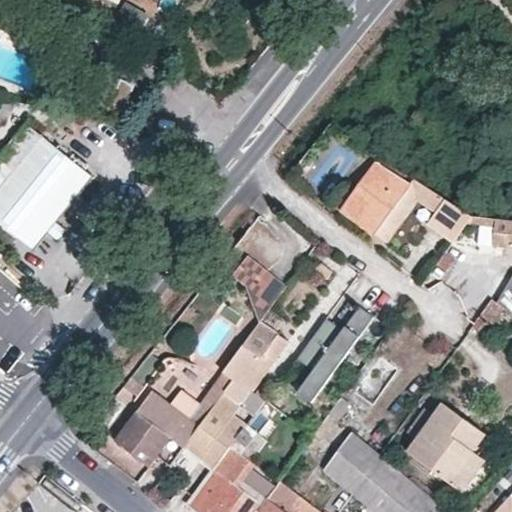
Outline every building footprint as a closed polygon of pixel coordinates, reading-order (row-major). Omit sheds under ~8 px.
[(151,13),(130,0),(125,0),(117,13),(141,28),(151,13)] [(20,100),(1,96),(0,97),(0,119),(3,122),(20,100)] [(88,172),(36,133),(13,162),(65,202),(88,172)] [(65,202),(13,162),(0,179),(0,221),(31,246),(44,229),(53,218),(65,202)] [(341,210),(376,235),(411,185),(376,163),(341,210)] [(415,180),(411,185),(376,235),(387,245),(420,199),(437,212),(447,200),(415,180)] [(473,217),(447,200),(437,212),(429,224),(454,242),(468,223),(473,217)] [(497,219),(473,217),(468,223),(496,227),(497,219)] [(64,227),(53,218),(44,229),(55,238),(64,227)] [(511,220),(497,219),(496,227),(494,246),(511,248),(511,220)] [(326,283),(334,269),(318,259),(310,274),(326,283)] [(261,321),(285,289),(244,260),(231,279),(246,290),(261,321)] [(511,279),(498,305),(511,315),(511,279)] [(342,363),(374,320),(360,309),(343,332),(332,324),(317,344),(342,363)] [(317,344),(332,324),(326,320),(311,339),(317,344)] [(290,342),(260,322),(223,373),(233,380),(224,393),(242,407),(253,417),(265,400),(254,393),(248,389),(260,371),(267,375),(290,342)] [(342,363),(317,344),(311,339),(279,382),(310,406),(342,363)] [(267,375),(260,371),(248,389),(254,393),(267,375)] [(224,393),(233,380),(223,373),(212,388),(222,396),(224,393)] [(171,404),(153,391),(115,443),(149,469),(172,439),(184,448),(222,396),(212,388),(190,418),(171,404)] [(200,404),(181,390),(171,404),(190,418),(200,404)] [(213,470),(231,447),(241,453),(250,442),(240,434),(247,425),(236,415),(242,407),(224,393),(222,396),(184,448),(213,470)] [(351,403),(342,396),(329,415),(338,421),(351,403)] [(407,452),(451,484),(475,452),(487,434),(443,404),(407,452)] [(258,511),(262,506),(236,486),(241,478),(268,442),(247,425),(240,434),(250,442),(241,453),(231,447),(213,470),(187,504),(197,511),(258,511)] [(324,470),(352,494),(381,454),(353,431),(324,470)] [(488,461),(475,452),(451,484),(464,493),(488,461)] [(389,511),(413,482),(381,454),(352,494),(374,511),(389,511)] [(262,506),(269,498),(241,478),(236,486),(262,506)] [(283,511),(296,494),(280,482),(269,498),(262,506),(258,511),(283,511)] [(442,511),(445,509),(413,482),(389,511),(442,511)] [(321,511),(296,494),(283,511),(321,511)] [(511,511),(511,495),(496,511),(511,511)]
